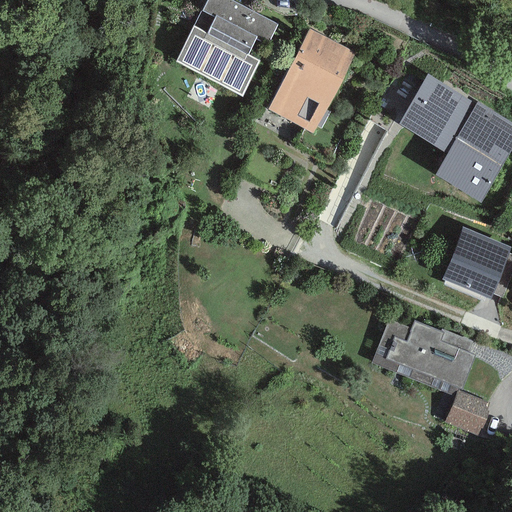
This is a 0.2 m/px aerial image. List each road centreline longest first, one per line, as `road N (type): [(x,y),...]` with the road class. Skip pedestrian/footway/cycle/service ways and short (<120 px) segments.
road 1 (unknown): [(511,335),(231,210)]
road 2 (residential): [(511,82),(422,30),(347,0)]
